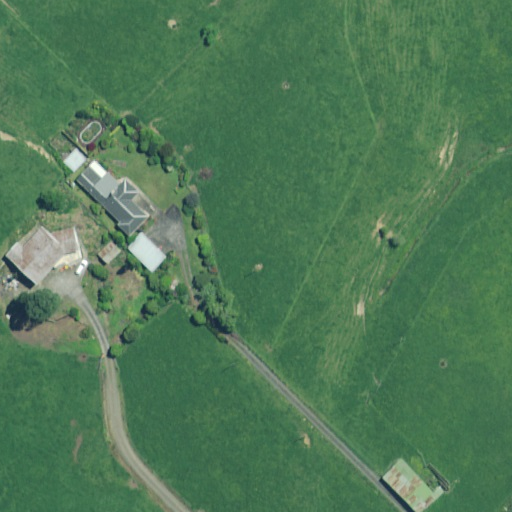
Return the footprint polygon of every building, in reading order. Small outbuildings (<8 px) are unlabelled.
[(87,160),(77,150),(65,162),(75,172),(87,160)] [(123,186),(97,161),(79,180),(122,222),(119,225),(131,237),(149,219),(133,202),(140,194),(127,181),(123,186)] [(40,285),(59,263),(64,269),(84,257),(82,252),(77,227),(54,233),(44,222),(8,256),(40,285)] [(167,257),(142,234),(128,248),(153,272),(167,257)] [(122,252),(113,242),(99,253),(108,264),(122,252)] [(433,494),(401,461),(384,478),(417,511),(424,511),(445,492),(440,487),(433,494)]
